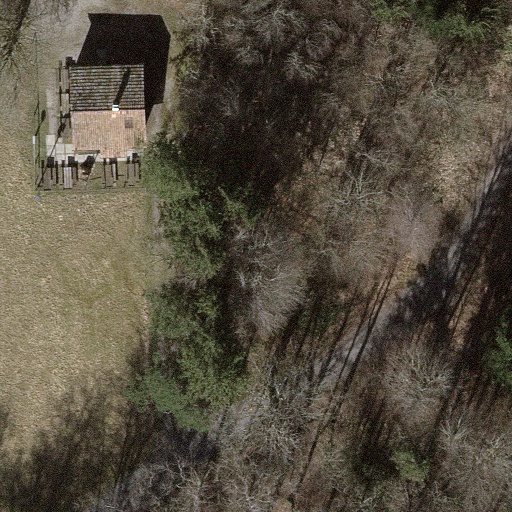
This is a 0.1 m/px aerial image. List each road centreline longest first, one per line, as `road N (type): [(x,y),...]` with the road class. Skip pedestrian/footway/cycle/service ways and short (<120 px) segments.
road 1 (track): [(126,511),(398,322),(454,257),(511,146)]
road 2 (track): [(153,0),(164,129),(171,476)]
